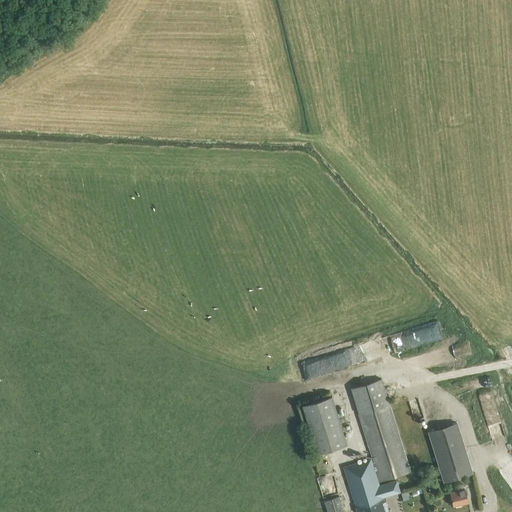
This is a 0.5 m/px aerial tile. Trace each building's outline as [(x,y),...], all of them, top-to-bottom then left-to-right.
[(381,379),(351,388),(380,482),(410,472),(381,379)] [(474,395),(482,420),(493,416),(492,413),(497,411),(490,390),(474,395)] [(332,396),(302,405),(317,454),(347,445),(332,396)] [(472,473),(466,451),(457,423),(428,432),(444,482),(472,473)] [(491,439),(501,436),(498,423),(487,425),(491,439)] [(387,511),(383,497),(400,492),(396,480),(379,485),(372,461),(344,470),(356,511),(387,511)] [(511,462),(511,461),(498,469),(506,482),(511,478),(511,462)] [(465,489),(464,489),(463,483),(453,486),(455,491),(450,492),(453,506),(468,503),(465,489)] [(339,497),(324,501),(327,511),(341,511),(344,511),(339,497)]
